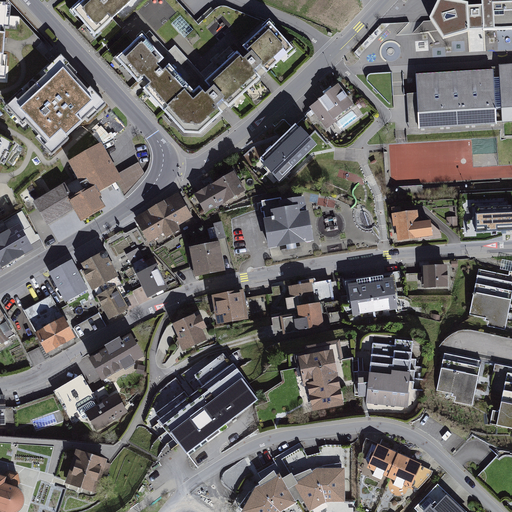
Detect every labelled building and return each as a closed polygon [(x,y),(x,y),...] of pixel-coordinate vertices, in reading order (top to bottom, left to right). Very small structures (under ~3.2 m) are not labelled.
[(0,0),(0,73),(6,74),(7,51),(4,51),(6,28),(9,28),(11,0),(0,0)] [(77,0),(71,5),(95,32),(130,0),(77,0)] [(511,0),(475,0),(468,0),(435,0),(429,13),(443,35),(470,28),(470,26),(483,25),(484,29),(511,28),(511,0)] [(142,28),(115,54),(138,79),(146,73),(151,78),(143,85),(185,129),(200,130),(224,108),(217,100),(221,96),(229,105),(262,74),(255,66),(259,62),(267,70),(294,44),(270,16),(243,41),(248,48),(243,52),(238,46),(205,77),(210,82),(206,87),(199,80),(195,85),(169,58),(163,64),(159,59),(165,53),(142,28)] [(97,107),(107,98),(90,80),(87,82),(66,60),(68,58),(60,49),(43,66),(46,68),(18,95),(15,92),(6,100),(22,117),(25,114),(47,137),(43,141),(51,149),(69,133),(66,130),(94,103),(97,107)] [(494,66),(417,71),(420,127),(497,122),(496,104),(502,104),(503,119),(511,118),(511,60),(499,62),(500,75),(494,76),(494,66)] [(338,82),(309,105),(327,128),(338,120),(336,117),(354,102),(338,82)] [(263,158),(261,159),(279,178),(318,141),(300,122),(299,123),(295,120),(259,154),(263,158)] [(11,150),(18,139),(0,128),(0,160),(7,148),(11,150)] [(102,139),(68,157),(80,180),(87,176),(91,184),(96,182),(100,189),(123,176),(102,139)] [(233,168),(194,191),(206,212),(245,190),(233,168)] [(64,181),(33,199),(47,223),(74,207),(81,219),(107,204),(100,193),(101,191),(100,189),(96,182),(91,184),(87,176),(80,180),(68,187),(64,181)] [(423,185),(398,186),(399,197),(423,196),(423,185)] [(178,191),(134,217),(149,242),(165,233),(167,236),(181,228),(179,225),(193,216),(178,191)] [(281,195),(261,199),(269,245),(314,238),(309,207),(307,207),(305,193),(281,197),(281,195)] [(473,216),(466,217),(466,229),(474,229),(474,232),(511,229),(511,199),(473,201),(473,216)] [(418,208),(392,211),(393,225),(396,225),(398,239),(433,234),(431,217),(419,218),(418,208)] [(458,226),(457,216),(446,216),(447,225),(452,226),(458,226)] [(19,219),(0,230),(0,266),(35,246),(19,219)] [(222,220),(213,222),(217,238),(220,238),(226,236),(222,220)] [(106,240),(104,243),(116,264),(128,258),(131,262),(143,256),(140,251),(146,248),(135,227),(127,232),(121,230),(106,240)] [(217,238),(190,244),(196,274),(226,268),(220,238),(217,238)] [(102,247),(80,260),(84,267),(81,269),(93,289),(94,289),(97,294),(116,283),(117,285),(122,283),(117,273),(119,273),(108,253),(108,251),(106,248),(102,247)] [(72,258),(49,270),(65,300),(88,288),(72,258)] [(157,261),(136,271),(148,296),(169,286),(157,261)] [(448,261),(424,262),(424,286),(448,285),(448,261)] [(508,274),(478,269),(470,315),(485,318),(485,320),(489,321),(487,326),(506,330),(511,297),(511,270),(509,270),(508,274)] [(395,270),(345,278),(349,302),(351,302),(354,315),(399,308),(396,288),(397,288),(395,270)] [(312,278),(289,283),(291,295),(285,296),(288,309),(294,308),(294,310),(298,310),(297,303),(320,299),(321,302),(335,299),(331,278),(313,281),(312,278)] [(96,294),(109,318),(130,307),(117,285),(116,283),(97,294),(96,294)] [(243,286),(212,291),(217,321),(248,316),(243,286)] [(51,293),(23,309),(47,351),(76,335),(64,313),(62,314),(51,293)] [(294,310),(271,314),(274,334),(325,325),(321,302),(320,299),(297,303),(298,310),(294,310)] [(0,341),(9,336),(5,331),(13,326),(0,305),(0,341)] [(194,312),(173,321),(179,335),(177,336),(183,349),(208,339),(203,329),(208,327),(201,312),(196,314),(194,312)] [(107,344),(88,354),(102,379),(124,366),(125,367),(135,361),(134,360),(144,354),(131,330),(121,336),(119,333),(105,341),(107,344)] [(306,350),(298,353),(304,386),(308,385),(313,410),(344,403),(340,381),(354,380),(353,356),(344,357),(340,336),(305,343),(306,350)] [(394,344),(373,342),(366,402),(407,406),(414,340),(395,338),(394,344)] [(184,389),(155,410),(187,453),(261,399),(225,351),(194,373),(202,384),(188,394),(184,389)] [(482,360),(444,352),(437,390),(453,394),(452,397),(455,397),(454,403),(473,406),(482,360)] [(511,366),(495,363),(489,394),(502,397),(499,410),(493,409),(490,423),(511,427),(511,366)] [(145,366),(138,364),(136,373),(144,374),(145,366)] [(96,429),(128,412),(117,391),(109,395),(104,386),(93,392),(82,372),(52,388),(54,392),(63,408),(73,425),(89,417),(96,429)] [(15,406),(6,406),(6,421),(15,421),(15,427),(63,408),(54,392),(15,406)] [(398,451),(378,441),(377,442),(366,437),(363,443),(362,451),(368,453),(365,458),(369,462),(367,467),(387,475),(398,451)] [(303,447),(276,462),(295,499),(299,497),(302,501),(305,500),(311,510),(326,502),(346,500),(345,469),(352,468),(351,444),(326,444),(319,446),(320,451),(308,456),(303,447)] [(76,446),(65,479),(96,490),(101,475),(107,476),(111,463),(106,461),(108,457),(76,446)] [(422,462),(398,451),(387,475),(418,489),(431,474),(433,470),(421,465),(422,462)] [(297,502),(295,499),(276,462),(258,472),(261,478),(259,479),(259,481),(255,484),(241,509),(246,511),(280,511),(281,511),(297,502)] [(224,472),(230,489),(243,484),(240,476),(251,473),(247,464),(224,472)] [(0,511),(7,511),(7,509),(15,509),(19,506),(22,503),(24,499),(25,494),(24,490),(22,486),(18,483),(20,481),(19,472),(9,468),(6,472),(0,469),(0,511)] [(468,511),(438,483),(416,505),(423,511),(468,511)]
